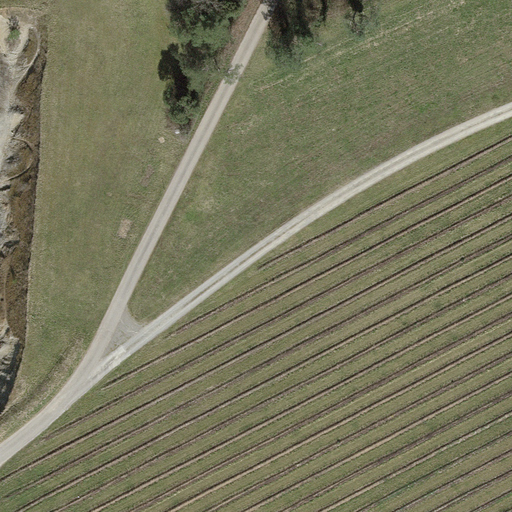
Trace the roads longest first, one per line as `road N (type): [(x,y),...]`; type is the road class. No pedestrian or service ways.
road 1 (track): [(77,389),(322,208),(511,110)]
road 2 (track): [(77,389),(275,0)]
